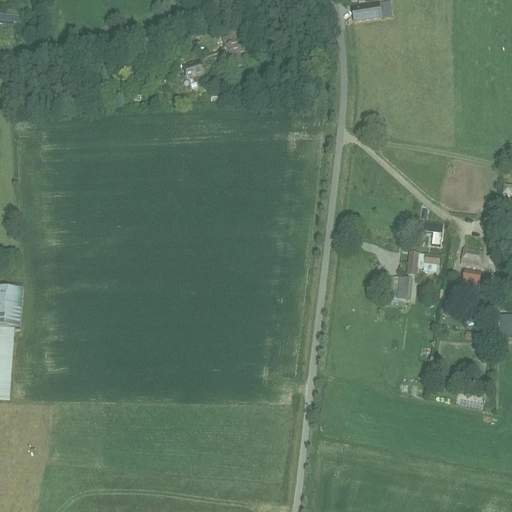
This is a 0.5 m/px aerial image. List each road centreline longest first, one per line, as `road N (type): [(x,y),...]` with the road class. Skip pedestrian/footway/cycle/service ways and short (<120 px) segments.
road 1 (unclassified): [(291,511),(343,105),(330,0)]
road 2 (unclassified): [(0,55),(126,38),(238,0)]
